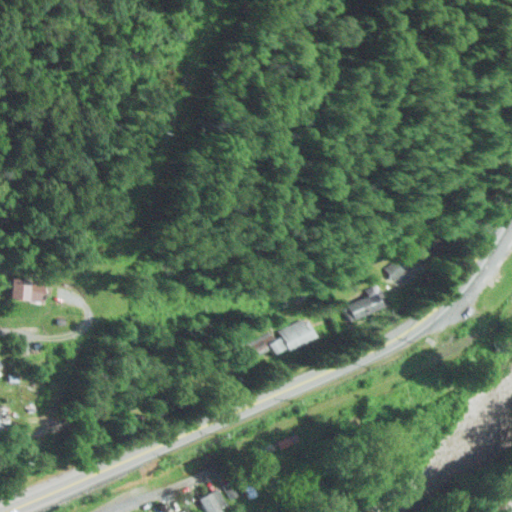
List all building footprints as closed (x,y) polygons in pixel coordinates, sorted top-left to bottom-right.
[(408,266),(400,255),(383,266),(391,278),(408,266)] [(482,291),(496,302),(511,282),(511,267),(505,262),(482,291)] [(42,281),(6,275),(3,295),(38,301),(42,281)] [(364,293),(341,304),(348,319),(384,302),(374,282),(362,288),(364,293)] [(274,325),(279,346),(309,340),(304,319),(274,325)] [(277,471),(269,457),(257,464),(265,479),(277,471)] [(221,511),(218,505),(225,501),(216,485),(196,496),(205,511),(221,511)]
